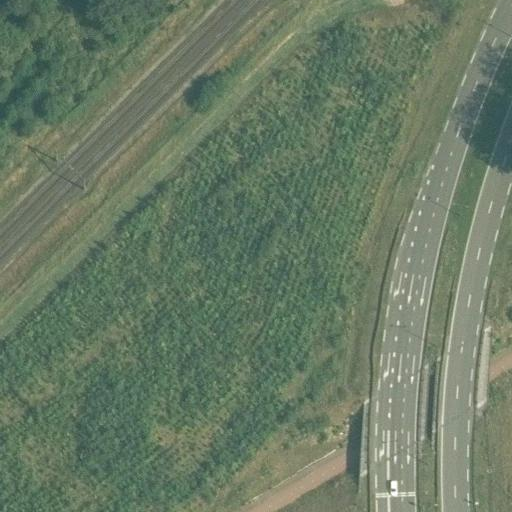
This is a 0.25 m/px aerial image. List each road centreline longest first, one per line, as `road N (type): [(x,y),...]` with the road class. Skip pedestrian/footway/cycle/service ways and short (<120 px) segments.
road 1 (primary): [(511,3),(458,129),(425,245),(404,383),(401,511)]
road 2 (unknown): [(362,0),(319,15),(284,41),(0,321)]
road 3 (primary): [(456,511),(457,421),(476,269),(511,147)]
